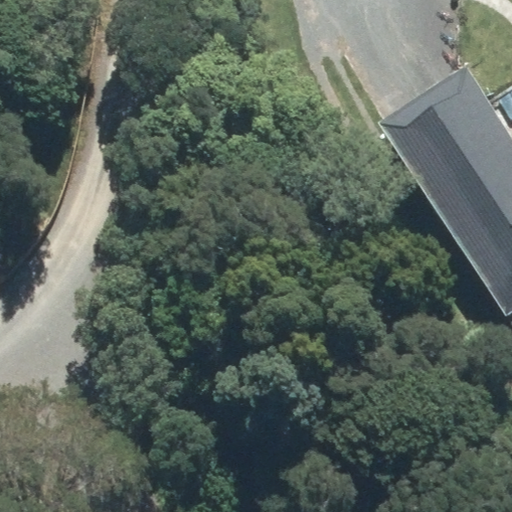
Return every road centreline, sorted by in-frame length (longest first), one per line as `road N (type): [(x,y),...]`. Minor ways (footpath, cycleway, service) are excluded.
road 1 (unknown): [(0,292),(74,222),(89,350),(145,511)]
road 2 (unclassified): [(126,0),(116,109),(74,222),(5,322)]
